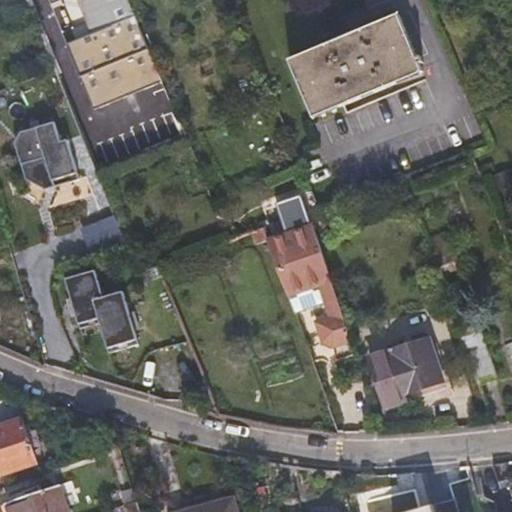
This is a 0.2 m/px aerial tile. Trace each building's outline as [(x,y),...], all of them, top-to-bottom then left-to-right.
[(82,0),(88,14),(61,25),(79,71),(97,64),(105,82),(140,68),(155,62),(130,0),(82,0)] [(400,16),(293,61),(316,117),(422,72),(400,16)] [(140,68),(147,88),(164,82),(155,62),(140,68)] [(97,64),(79,71),(87,90),(105,82),(97,64)] [(153,101),(169,95),(164,82),(147,88),(153,101)] [(46,192),(79,181),(67,143),(63,144),(57,124),(19,135),(12,146),(22,178),(46,192)] [(308,212),(318,208),(312,193),(303,196),(308,212)] [(270,240),(290,298),(320,288),(330,319),(316,324),(322,345),(333,350),(352,344),(341,311),(310,220),(308,212),(303,196),(278,204),(283,222),(288,235),(270,240)] [(308,212),(310,220),(330,212),(327,205),(318,208),(308,212)] [(116,218),(81,227),(88,254),(122,245),(116,218)] [(266,228),(270,240),(288,235),(283,222),(266,228)] [(62,278),(78,322),(97,315),(110,348),(138,338),(119,287),(99,294),(89,268),(62,278)] [(0,326),(0,345),(14,352),(21,336),(0,326)] [(460,332),(471,359),(487,352),(476,326),(460,332)] [(432,340),(370,358),(386,409),(406,403),(403,395),(445,381),(432,340)] [(471,359),(482,388),(499,382),(487,352),(471,359)] [(491,413),(496,425),(505,424),(500,411),(491,413)] [(0,426),(0,475),(36,463),(30,444),(39,441),(34,425),(25,427),(22,419),(0,426)] [(501,483),(511,480),(511,467),(510,461),(494,462),(501,483)] [(13,511),(71,511),(62,484),(10,502),(13,511)] [(184,511),(243,511),(239,497),(184,511)]
